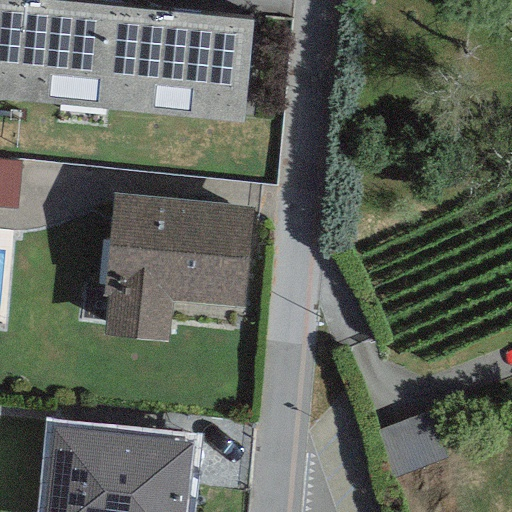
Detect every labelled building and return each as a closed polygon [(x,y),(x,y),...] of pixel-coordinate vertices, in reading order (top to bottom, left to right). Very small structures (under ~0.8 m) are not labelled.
[(0,0),(0,90),(93,100),(103,0),(0,0)] [(144,0),(103,0),(93,100),(242,114),(252,12),(144,0)] [(20,159),(0,157),(0,204),(16,206),(20,159)] [(253,204),(113,190),(103,291),(107,291),(104,329),(166,335),(170,296),(243,303),(253,204)] [(183,511),(192,437),(53,422),(43,511),(183,511)]
